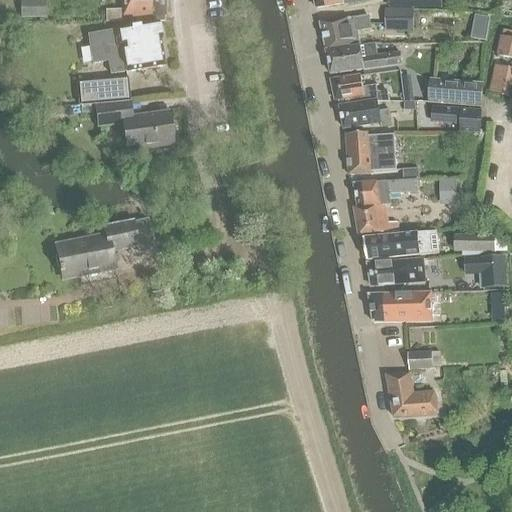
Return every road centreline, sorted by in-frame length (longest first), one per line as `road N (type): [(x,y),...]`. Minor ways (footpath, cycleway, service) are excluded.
road 1 (residential): [(294,0),(376,412),(395,448)]
road 2 (unclassified): [(204,167),(180,0)]
